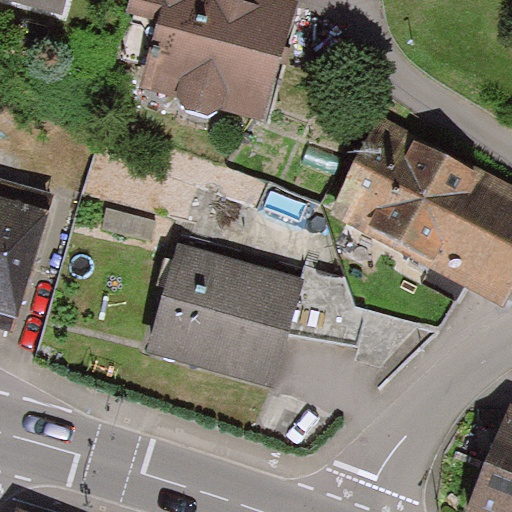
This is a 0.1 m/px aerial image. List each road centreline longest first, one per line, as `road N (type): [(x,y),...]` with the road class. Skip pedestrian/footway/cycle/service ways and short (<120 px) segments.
road 1 (primary): [(254,511),(0,433)]
road 2 (residential): [(360,511),(441,387),(511,342)]
road 3 (residential): [(364,0),(405,89),(511,155)]
